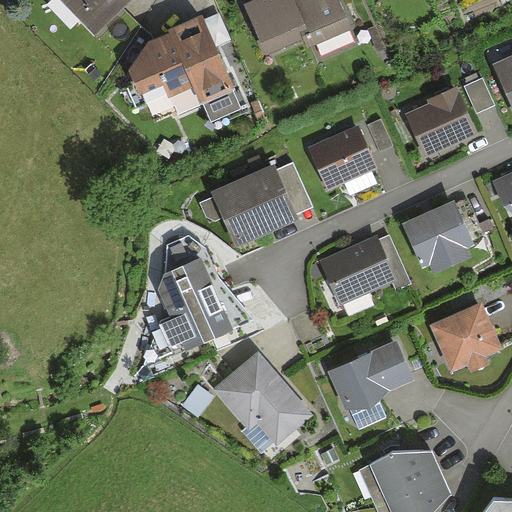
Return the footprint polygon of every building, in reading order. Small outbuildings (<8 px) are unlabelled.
[(122,2),(119,0),(54,0),(89,34),(122,2)] [(268,48),(306,31),(291,0),(264,0),(250,7),(268,48)] [(291,0),(306,31),(311,44),(347,28),(335,0),(291,0)] [(231,94),(200,23),(152,44),(147,66),(132,73),(146,105),(156,101),(165,122),(231,94)] [(511,59),(493,68),(511,110),(511,59)] [(476,114),(496,106),(485,79),(465,87),(476,114)] [(423,155),(476,133),(458,93),(432,104),(436,113),(410,124),(423,155)] [(379,167),(363,130),(314,151),(330,188),(379,167)] [(309,212),(286,164),(229,191),(252,239),(309,212)] [(478,188),(406,221),(425,263),(497,230),(478,188)] [(377,232),(321,258),(340,301),(397,276),(377,232)] [(222,322),(193,256),(157,272),(187,338),(222,322)] [(469,305),(424,327),(443,366),(488,345),(469,305)] [(405,374),(390,342),(326,371),(345,412),(376,397),(372,389),(405,374)] [(305,418),(246,355),(213,386),(251,427),(254,423),(275,445),(305,418)] [(361,470),(375,501),(439,474),(431,454),(392,454),(361,470)] [(431,511),(447,493),(439,474),(375,501),(379,511),(431,511)] [(511,511),(511,498),(497,498),(485,511),(511,511)]
